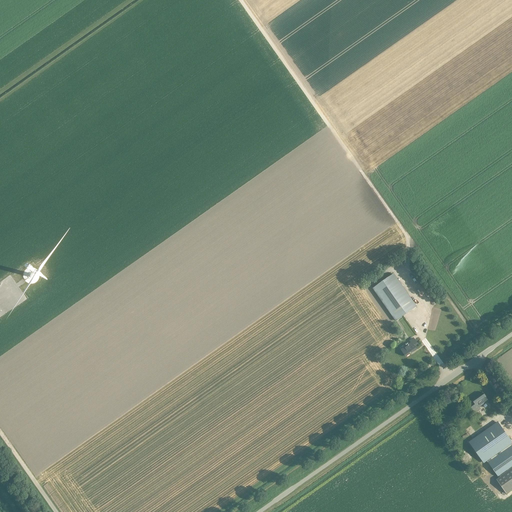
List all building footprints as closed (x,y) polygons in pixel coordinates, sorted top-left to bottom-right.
[(393,275),(374,289),(396,321),(416,307),(393,275)] [(416,349),(414,346),(417,344),(413,338),(410,341),(411,343),(401,350),(406,356),(416,349)] [(379,363),(382,368),(387,365),(385,360),(379,363)] [(475,404),(470,408),(474,413),(479,410),(478,408),(488,401),(483,394),(473,401),(475,404)] [(511,443),(509,439),(498,423),(470,443),(481,458),(484,463),(511,443)] [(511,446),(490,462),(496,471),(500,477),(496,480),(506,494),(511,489),(511,446)]
